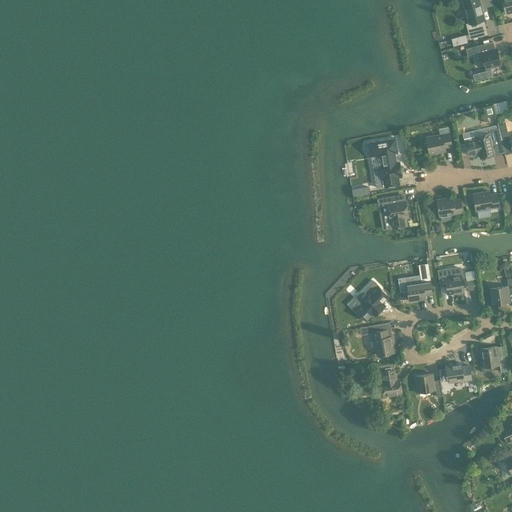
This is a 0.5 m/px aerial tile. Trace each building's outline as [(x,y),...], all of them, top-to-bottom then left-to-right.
[(479,0),(461,0),(467,24),(485,20),(479,0)] [(511,0),(502,0),(506,13),(511,11),(511,0)] [(453,45),(468,42),(466,34),(451,38),(453,45)] [(452,41),(441,42),(441,53),(452,53),(452,41)] [(501,64),(497,48),(495,49),(493,42),(466,49),(468,56),(481,53),(485,68),(501,64)] [(493,69),(475,71),(476,78),(494,75),(493,69)] [(497,124),(502,143),(505,153),(511,151),(511,137),(509,139),(505,122),(497,124)] [(492,145),(502,143),(497,124),(495,125),(496,128),(488,130),(489,133),(475,136),(476,139),(465,142),(468,155),(479,152),(481,158),(495,155),(492,145)] [(445,147),(452,146),(449,133),(426,137),(429,154),(445,151),(445,147)] [(398,177),(402,176),(399,162),(396,162),(394,152),(381,155),(383,165),(380,165),(384,186),(400,184),(398,177)] [(368,186),(354,189),(355,196),(370,193),(368,186)] [(473,194),(468,195),(469,203),(474,202),(475,210),(499,206),(497,193),(490,195),(489,191),(473,194)] [(394,196),(379,198),(380,204),(387,203),(389,218),(391,218),(393,228),(406,226),(405,216),(408,215),(406,201),(395,202),(394,196)] [(436,200),(439,216),(463,212),(462,206),(466,205),(464,199),(453,200),(453,197),(436,200)] [(468,289),(477,289),(476,269),(467,269),(468,289)] [(445,277),(443,270),(438,271),(440,287),(446,286),(447,294),(464,291),(461,275),(445,277)] [(508,285),(492,288),(490,288),(492,305),(509,302),(508,294),(511,293),(511,277),(507,279),(508,285)] [(373,281),(349,305),(365,321),(372,314),(375,316),(385,306),(381,303),(388,296),(373,281)] [(406,284),(409,301),(425,298),(425,295),(432,294),(430,281),(406,284)] [(392,343),(395,343),(394,335),(392,336),(390,323),(360,327),(361,334),(374,332),(377,355),(394,352),(392,343)] [(504,355),(497,356),(495,346),(481,348),(483,362),(480,362),(482,372),(492,370),(492,366),(500,365),(501,372),(502,371),(507,371),(504,355)] [(353,364),(347,360),(344,365),(349,369),(353,364)] [(383,396),(402,393),(400,379),(396,380),(393,363),(378,365),(379,372),(382,371),(383,381),(381,382),(383,396)] [(448,382),(471,378),(469,365),(462,367),(462,363),(445,365),(448,382)] [(436,397),(442,396),(440,380),(433,381),(432,373),(415,376),(418,392),(435,390),(436,397)] [(511,421),(500,427),(507,442),(511,440),(511,421)] [(511,453),(510,450),(496,456),(498,462),(506,478),(511,475),(511,474),(511,453)]
